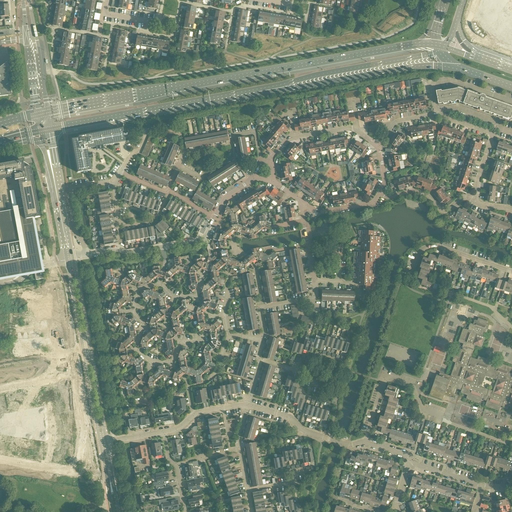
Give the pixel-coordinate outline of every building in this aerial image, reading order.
[(481,0),(469,33),(475,35),(485,39),(490,24),(498,0),(481,0)] [(0,10),(0,19),(4,19),(4,16),(8,16),(8,10),(0,10)] [(511,31),(490,24),(485,39),(511,48),(511,31)] [(0,96),(8,96),(8,95),(9,95),(10,95),(10,94),(11,94),(11,93),(11,92),(9,79),(12,77),(4,65),(0,67),(0,96)] [(458,100),(462,89),(459,88),(442,92),(442,90),(436,91),(439,104),(443,103),(444,104),(449,103),(449,102),(451,102),(451,103),(456,102),(456,101),(458,100)] [(478,108),(483,96),(478,94),(477,95),(462,89),(458,100),(460,101),(459,102),(478,109),(478,108)] [(419,96),(421,109),(429,107),(428,101),(425,101),(424,95),(419,96)] [(485,97),(483,96),(478,108),(481,108),(480,110),(508,119),(508,118),(511,108),(511,107),(485,98),(485,97)] [(388,108),(387,105),(379,107),(380,110),(381,120),(387,119),(386,115),(389,115),(388,108)] [(352,121),(351,115),(348,115),(348,112),(342,113),(343,120),(344,123),(352,121)] [(371,122),(369,112),(360,113),(362,120),(364,119),(365,123),(371,122)] [(307,131),(305,118),(304,118),(304,119),(299,120),(300,124),(298,124),(299,131),(305,130),(305,131),(307,131)] [(279,120),(276,124),(278,126),(283,131),(285,133),(291,126),(284,121),(282,123),(279,120)] [(278,126),(276,124),(273,128),(272,127),(271,128),(281,136),(282,135),(281,134),(283,131),(278,126)] [(435,124),(426,125),(428,135),(429,137),(434,136),(433,130),(436,130),(435,124)] [(418,137),(416,127),(407,128),(408,135),(411,134),(412,138),(418,137)] [(446,138),(449,128),(443,127),(442,130),(439,129),(437,135),(446,138)] [(281,136),(271,128),(272,129),(269,133),(271,135),(271,134),(277,139),(279,137),(280,138),(281,136)] [(450,141),(454,129),(453,128),(452,129),(449,128),(446,138),(450,139),(450,140),(450,141)] [(456,141),(459,132),(456,130),(456,129),(454,129),(450,141),(451,141),(452,140),(456,141)] [(72,140),(78,173),(91,170),(87,150),(92,149),(92,148),(114,144),(111,131),(78,136),(79,138),(72,140)] [(464,133),(459,132),(456,141),(464,144),(466,138),(463,137),(464,133)] [(396,134),(392,138),(401,144),(406,137),(400,133),(399,136),(396,134)] [(271,134),(271,135),(268,138),(267,137),(266,138),(276,146),(277,144),(276,144),(279,141),(277,139),(271,134)] [(347,137),(339,139),(340,148),(341,150),(346,149),(345,144),(348,143),(347,137)] [(276,146),(266,138),(267,139),(262,145),(269,152),(274,146),(275,147),(276,146)] [(396,151),(401,144),(392,138),(389,143),(392,145),(391,148),(396,151)] [(321,140),(319,141),(321,153),(322,153),(322,152),(330,151),(328,143),(325,143),(325,141),(321,142),(321,140)] [(472,141),(470,147),(480,150),(483,142),(477,140),(476,142),(472,141)] [(502,152),(505,142),(505,141),(503,140),(502,144),(499,143),(499,145),(497,149),(496,152),(501,154),(502,152)] [(356,153),(362,144),(357,141),(355,144),(353,142),(349,148),(356,153)] [(170,144),(168,148),(179,153),(180,150),(178,149),(179,147),(169,142),(169,143),(170,144)] [(293,143),(289,148),(297,154),(303,148),(298,143),(296,146),(293,143)] [(314,143),(305,144),(307,151),(309,157),(316,156),(316,153),(314,143)] [(367,148),(362,144),(356,153),(363,158),(367,152),(365,151),(367,148)] [(479,153),(480,150),(470,147),(469,151),(468,151),(468,152),(480,155),(480,154),(479,153)] [(179,153),(168,148),(167,152),(165,152),(165,153),(175,157),(176,154),(178,155),(179,153)] [(291,161),(297,154),(289,148),(286,152),(288,154),(286,157),(291,161)] [(479,157),(480,155),(468,152),(467,152),(469,153),(467,157),(465,156),(477,160),(478,157),(479,157)] [(173,159),(175,157),(165,153),(166,154),(164,158),(175,163),(176,160),(173,159)] [(388,155),(389,163),(399,162),(398,156),(395,157),(394,154),(388,155)] [(477,160),(465,156),(463,161),(463,160),(462,161),(474,165),(475,163),(474,163),(475,159),(477,160)] [(363,162),(364,168),(374,166),(373,157),(366,158),(367,161),(363,162)] [(174,165),(175,163),(164,158),(162,162),(161,162),(161,163),(170,167),(171,164),(174,165)] [(39,213),(39,212),(33,178),(31,167),(30,167),(30,165),(27,166),(26,167),(25,166),(24,165),(25,164),(24,161),(23,162),(22,161),(11,163),(0,165),(0,273),(1,274),(4,270),(4,267),(40,261),(33,219),(40,217),(39,213)] [(232,161),(229,162),(236,172),(240,170),(240,171),(241,170),(236,162),(233,163),(232,161)] [(474,166),(474,165),(462,161),(462,162),(463,162),(462,167),(471,170),(472,166),(474,166)] [(236,172),(229,162),(227,163),(229,166),(226,168),(232,176),(233,176),(232,175),(236,172)] [(400,167),(399,162),(389,163),(391,172),(397,171),(397,168),(400,167)] [(492,163),(491,166),(504,170),(506,165),(497,162),(496,165),(492,163)] [(280,168),(281,174),(291,172),(294,171),(293,164),(291,163),(283,164),(284,167),(280,168)] [(140,179),(145,167),(141,166),(142,165),(140,164),(136,174),(139,175),(138,177),(140,179)] [(364,168),(363,168),(364,173),(365,173),(366,175),(369,175),(376,174),(374,166),(364,168)] [(502,175),(504,170),(491,166),(490,168),(494,169),(493,172),(502,175)] [(146,179),(150,170),(145,167),(140,179),(143,180),(143,178),(146,179)] [(232,176),(226,168),(224,169),(223,167),(220,168),(227,178),(231,176),(231,177),(232,176)] [(470,173),(471,170),(462,167),(460,171),(459,171),(471,175),(472,173),(470,173)] [(227,178),(220,168),(218,169),(220,172),(217,173),(223,182),(224,181),(223,180),(227,178)] [(150,183),(155,172),(150,170),(146,179),(149,180),(148,182),(150,183)] [(471,175),(459,171),(459,172),(460,172),(458,177),(468,180),(469,176),(470,177),(471,175)] [(156,183),(160,174),(155,172),(150,183),(153,184),(154,182),(156,183)] [(180,184),(185,173),(183,172),(182,175),(179,173),(174,182),(175,183),(176,182),(180,184)] [(223,182),(217,173),(215,175),(213,172),(211,174),(218,184),(222,181),(222,182),(223,182)] [(293,180),(291,172),(281,174),(282,179),(286,178),(286,181),(290,181),(293,180)] [(500,180),(502,175),(493,172),(492,175),(489,173),(488,176),(500,180)] [(184,187),(188,178),(186,177),(188,174),(185,173),(180,184),(184,186),(183,187),(184,187)] [(160,187),(165,176),(160,174),(156,183),(159,184),(158,186),(160,187)] [(218,184),(211,174),(209,175),(211,178),(208,179),(214,188),(214,187),(214,186),(218,184)] [(169,178),(165,176),(160,187),(163,188),(164,185),(167,187),(171,177),(170,177),(169,178)] [(499,185),(500,180),(488,176),(487,178),(491,179),(490,182),(499,185)] [(189,189),(195,178),(192,177),(191,180),(188,178),(184,187),(185,188),(185,187),(189,189)] [(413,186),(413,179),(408,181),(407,177),(402,179),(405,189),(413,186)] [(418,181),(413,179),(413,186),(421,189),(422,186),(424,179),(419,177),(418,181)] [(467,183),(468,180),(458,177),(457,181),(456,181),(468,185),(468,183),(467,183)] [(197,179),(195,178),(189,189),(193,191),(193,192),(194,193),(198,183),(196,182),(197,179)] [(300,191),(307,181),(306,180),(306,181),(302,178),(300,181),(297,180),(294,185),(299,189),(298,190),(300,191)] [(367,179),(364,184),(373,189),(377,181),(372,178),(370,180),(367,179)] [(405,189),(402,179),(394,182),(394,183),(391,184),(390,184),(389,185),(389,186),(389,187),(390,187),(390,188),(391,188),(392,188),(395,186),(396,188),(398,187),(400,190),(405,189)] [(427,180),(424,179),(422,186),(425,187),(424,190),(432,192),(436,187),(432,185),(433,182),(427,180)] [(305,193),(311,185),(307,182),(308,181),(307,181),(300,191),(301,192),(302,191),(305,193)] [(467,187),(468,185),(456,181),(455,182),(456,183),(454,190),(460,192),(461,189),(465,190),(466,187),(467,187)] [(369,196),(373,189),(364,184),(362,189),(365,190),(363,193),(369,196)] [(309,197),(316,187),(315,186),(315,187),(311,185),(305,193),(308,195),(307,196),(309,197)] [(129,191),(130,189),(125,187),(124,189),(120,188),(118,194),(122,195),(121,199),(125,200),(126,201),(129,191)] [(266,195),(269,190),(266,187),(257,193),(260,199),(266,195)] [(314,199),(320,191),(320,190),(316,187),(309,197),(310,198),(311,197),(314,199)] [(438,199),(446,193),(442,188),(439,190),(436,187),(432,192),(438,199)] [(272,200),(278,192),(274,189),(272,191),(269,190),(266,195),(272,200)] [(196,204),(202,193),(198,191),(199,190),(198,190),(192,198),(195,200),(193,202),(196,204)] [(260,199),(257,193),(255,190),(252,192),(251,191),(249,192),(256,203),(257,202),(257,201),(260,199)] [(134,193),(133,193),(129,191),(126,201),(125,200),(124,203),(126,204),(127,201),(129,202),(130,202),(134,193)] [(135,204),(138,194),(134,193),(135,191),(134,191),(133,193),(134,193),(130,202),(129,202),(128,204),(131,205),(132,203),(134,203),(135,204)] [(324,194),(320,191),(314,199),(321,204),(325,199),(322,197),(324,194)] [(357,191),(349,193),(350,203),(356,202),(355,198),(358,198),(357,191)] [(256,203),(249,192),(248,193),(249,194),(246,196),(251,205),(255,202),(256,203)] [(283,195),(278,192),(272,200),(279,205),(283,200),(281,198),(283,195)] [(201,205),(206,196),(202,193),(196,204),(198,205),(199,204),(201,205)] [(340,205),(338,195),(337,193),(332,194),(332,196),(329,196),(330,203),(334,202),(334,206),(340,205)] [(451,199),(446,193),(438,199),(441,203),(444,201),(446,203),(447,202),(449,200),(451,199)] [(143,196),(142,196),(138,194),(135,204),(134,203),(133,206),(135,207),(136,204),(139,205),(143,196)] [(144,207),(147,198),(143,196),(144,195),(143,194),(142,196),(143,196),(139,205),(143,207),(142,209),(144,210),(145,208),(144,207)] [(111,195),(108,196),(108,197),(99,199),(100,203),(109,202),(109,198),(112,198),(111,195)] [(205,209),(211,199),(206,196),(201,205),(203,207),(203,208),(205,209)] [(251,205),(246,196),(243,198),(242,197),(240,198),(247,208),(248,208),(247,207),(251,205)] [(153,210),(156,201),(152,200),(153,198),(152,197),(151,199),(152,199),(148,209),(150,209),(152,210),(151,213),(153,213),(154,211),(153,210)] [(247,208),(240,198),(239,199),(240,200),(237,202),(242,210),(246,208),(247,209),(247,208)] [(215,201),(211,199),(205,209),(207,211),(209,208),(211,210),(216,201),(216,200),(215,201)] [(174,203),(173,202),(170,200),(165,209),(169,211),(174,203)] [(179,206),(178,205),(176,204),(177,201),(175,200),(173,202),(174,203),(169,211),(173,214),(172,215),(173,216),(174,214),(179,206)] [(161,203),(156,201),(153,210),(154,211),(158,212),(161,203)] [(183,208),(182,207),(180,206),(181,204),(179,202),(178,205),(179,206),(174,214),(178,216),(183,208)] [(283,205),(284,214),(294,212),(293,206),(289,207),(289,204),(283,205)] [(182,219),(187,210),(184,209),(185,206),(183,205),(182,207),(183,208),(178,216),(181,219),(180,220),(181,221),(182,219)] [(235,205),(231,209),(232,213),(236,214),(240,211),(235,205)] [(111,211),(110,208),(110,207),(100,208),(99,209),(99,212),(97,212),(98,215),(100,215),(100,213),(101,213),(111,211)] [(229,216),(232,213),(231,209),(226,207),(224,214),(229,216)] [(465,209),(463,208),(461,211),(459,210),(458,212),(455,210),(452,216),(455,217),(454,218),(459,221),(465,209)] [(465,222),(468,215),(466,214),(467,210),(465,209),(459,221),(464,223),(465,222)] [(191,213),(192,214),(194,211),(191,210),(190,212),(187,210),(182,219),(186,221),(191,213)] [(195,215),(196,216),(198,214),(196,212),(194,215),(192,214),(191,213),(186,221),(190,224),(189,225),(190,224),(195,215)] [(295,217),(294,212),(284,214),(286,222),(292,221),(291,218),(295,217)] [(469,224),(474,215),(472,214),(470,217),(468,215),(465,222),(469,224)] [(199,218),(200,219),(202,216),(200,215),(198,217),(196,216),(195,215),(190,224),(194,226),(199,218)] [(474,227),(477,220),(475,219),(476,216),(474,215),(469,224),(474,227)] [(493,230),(497,217),(495,216),(493,220),(491,219),(488,228),(493,230)] [(498,230),(501,223),(501,222),(498,221),(499,218),(497,217),(493,230),(498,231),(498,230)] [(112,218),(109,219),(109,220),(100,222),(101,226),(110,225),(110,223),(110,221),(113,221),(112,218)] [(203,220),(200,219),(199,218),(194,226),(198,229),(203,220)] [(478,229),(483,220),(481,218),(480,222),(477,220),(474,227),(478,229)] [(162,220),(158,224),(165,231),(169,228),(162,220)] [(486,221),(483,220),(478,229),(483,232),(486,225),(484,224),(486,221)] [(503,231),(507,221),(504,220),(503,224),(501,223),(498,230),(503,231)] [(271,223),(266,221),(263,224),(263,228),(268,230),(271,223)] [(263,228),(263,224),(259,222),(255,226),(259,231),(263,228)] [(113,223),(110,223),(110,225),(101,226),(99,227),(99,231),(111,229),(110,226),(113,225),(113,223)] [(162,233),(165,231),(158,224),(155,227),(156,229),(155,230),(157,238),(164,237),(164,235),(162,233)] [(240,233),(243,226),(238,224),(235,227),(235,231),(240,233)] [(235,231),(235,227),(231,226),(227,229),(231,235),(235,231)] [(259,231),(255,226),(251,229),(252,233),(255,235),(259,231)] [(252,233),(251,229),(246,227),(243,234),(248,236),(252,233)] [(133,230),(132,231),(130,231),(130,228),(127,229),(128,232),(129,231),(131,241),(135,240),(133,230)] [(140,240),(138,230),(135,230),(134,228),(132,228),(132,231),(133,230),(135,240),(140,240)] [(224,231),(220,235),(221,239),(225,240),(229,237),(224,231)] [(379,260),(379,259),(379,254),(383,254),(383,250),(381,249),(381,247),(382,247),(383,246),(383,243),(379,243),(380,237),(376,237),(376,231),(359,231),(358,234),(360,235),(361,235),(360,237),(358,239),(358,242),(362,242),(362,246),(358,246),(358,248),(362,249),(361,252),(354,252),(353,263),(357,263),(357,267),(353,267),(353,270),(357,270),(357,274),(353,274),(353,278),(359,279),(358,280),(359,281),(360,281),(361,281),(360,283),(360,285),(364,285),(363,293),(377,294),(378,279),(374,279),(374,275),(378,275),(378,264),(375,264),(375,260),(379,260)] [(221,239),(220,235),(215,233),(213,240),(218,241),(221,239)] [(114,244),(113,240),(113,239),(103,241),(104,244),(100,245),(100,248),(105,247),(104,246),(114,244)] [(226,247),(225,240),(221,239),(218,241),(219,248),(226,247)] [(220,252),(221,259),(224,260),(228,257),(227,251),(220,252)] [(261,260),(263,254),(258,252),(255,255),(256,259),(261,260)] [(272,252),(268,255),(269,259),(273,261),(277,257),(272,252)] [(256,259),(255,255),(251,253),(247,257),(252,262),(256,259)] [(269,259),(268,255),(263,254),(261,260),(266,262),(269,259)] [(429,270),(432,260),(428,259),(426,258),(427,256),(422,254),(420,258),(422,259),(423,257),(425,258),(423,263),(422,263),(420,267),(419,267),(417,270),(420,271),(421,268),(423,269),(429,271),(429,270)] [(442,265),(445,255),(443,254),(442,257),(439,256),(439,257),(437,262),(437,263),(442,265)] [(182,272),(184,265),(181,264),(180,261),(179,261),(179,258),(180,258),(180,257),(173,259),(174,266),(168,270),(173,276),(179,271),(182,272)] [(230,266),(233,259),(228,257),(224,260),(225,264),(230,266)] [(452,268),(454,261),(455,258),(453,257),(452,260),(449,260),(447,267),(446,269),(451,271),(451,270),(452,268)] [(204,270),(206,263),(203,262),(202,259),(195,260),(196,263),(201,269),(202,269),(204,270)] [(225,264),(224,260),(221,259),(217,262),(221,268),(225,264)] [(245,259),(241,262),(242,266),(246,268),(250,264),(245,259)] [(274,268),(273,261),(269,259),(266,262),(267,269),(274,268)] [(455,275),(459,263),(454,261),(452,268),(451,270),(453,270),(452,274),(455,275)] [(221,268),(217,262),(213,265),(214,270),(218,271),(221,268)] [(214,270),(213,265),(206,263),(204,270),(210,272),(214,270)] [(461,273),(464,264),(459,263),(455,275),(458,276),(459,272),(461,273)] [(465,279),(469,266),(464,264),(461,273),(463,274),(462,278),(465,279)] [(184,265),(182,272),(188,275),(189,278),(195,277),(196,277),(195,273),(191,268),(184,265)] [(471,275),(474,268),(469,266),(465,279),(467,280),(469,276),(471,277),(471,275)] [(160,278),(163,271),(160,270),(159,267),(152,268),(152,271),(147,276),(152,281),(151,280),(154,278),(154,279),(157,277),(160,278)] [(480,281),(481,278),(485,268),(483,267),(481,271),(479,270),(476,277),(475,279),(480,281)] [(430,271),(429,270),(429,271),(423,269),(421,273),(420,273),(419,278),(416,277),(415,279),(419,281),(420,279),(423,280),(427,281),(430,271)] [(113,285),(116,278),(112,277),(112,273),(111,273),(110,270),(111,270),(104,271),(105,278),(100,283),(105,288),(110,284),(113,285)] [(171,278),(173,276),(168,270),(166,272),(163,271),(160,278),(164,279),(164,283),(171,281),(171,278)] [(139,284),(141,277),(135,274),(134,271),(127,272),(128,276),(125,278),(130,283),(132,281),(136,283),(136,282),(139,283),(138,284),(139,284)] [(490,285),(491,282),(495,272),(493,271),(491,274),(489,273),(486,280),(485,283),(490,285)] [(152,281),(147,276),(144,278),(141,277),(139,284),(142,285),(149,284),(150,283),(152,281)] [(196,280),(195,277),(189,278),(190,285),(188,287),(192,293),(195,290),(197,284),(197,280),(196,280)] [(127,286),(130,283),(125,278),(122,280),(119,279),(118,280),(116,279),(116,278),(113,285),(120,287),(121,291),(128,289),(127,286)] [(225,280),(219,278),(215,280),(216,285),(223,287),(225,280)] [(216,285),(215,280),(212,279),(211,279),(206,283),(211,289),(216,285)] [(503,281),(498,279),(496,283),(495,288),(500,289),(503,290),(502,290),(505,291),(507,284),(505,283),(502,282),(503,281)] [(434,283),(427,281),(423,280),(421,285),(424,286),(424,287),(427,289),(428,287),(432,288),(434,283)] [(208,291),(211,289),(206,283),(204,286),(201,292),(202,296),(203,296),(203,299),(202,299),(210,298),(208,291)] [(0,327),(59,317),(54,285),(0,294),(0,327)] [(158,300),(165,294),(163,291),(160,294),(157,292),(156,293),(154,292),(154,291),(155,292),(157,289),(155,288),(155,289),(154,289),(151,298),(158,300)] [(128,289),(121,291),(122,297),(131,300),(132,297),(129,296),(128,292),(127,292),(127,290),(128,289)] [(151,298),(154,289),(152,289),(152,291),(150,290),(143,291),(141,294),(145,299),(148,297),(151,298)] [(167,297),(165,294),(158,300),(159,307),(166,306),(165,306),(165,303),(165,299),(167,297)] [(130,304),(131,300),(122,297),(116,302),(121,307),(121,306),(123,304),(124,305),(126,303),(130,304)] [(210,302),(210,298),(202,299),(203,303),(200,305),(205,310),(208,308),(211,309),(214,311),(217,304),(210,302)] [(192,313),(195,306),(194,306),(194,307),(191,306),(192,305),(188,303),(187,300),(184,301),(186,311),(192,313)] [(186,311),(184,301),(180,301),(181,305),(178,307),(179,308),(176,310),(176,309),(180,315),(186,311)] [(119,309),(121,307),(116,302),(114,304),(111,303),(108,309),(112,311),(112,314),(119,313),(119,309)] [(202,313),(205,310),(200,305),(198,307),(195,306),(192,313),(195,314),(197,321),(204,320),(204,319),(203,319),(202,317),(203,316),(202,313)] [(167,317),(170,311),(167,309),(166,306),(159,307),(159,311),(157,313),(162,319),(164,316),(167,317)] [(178,317),(180,315),(176,309),(173,312),(170,311),(167,317),(171,318),(171,322),(178,320),(178,317)] [(121,324),(123,317),(120,316),(119,313),(112,314),(113,318),(110,320),(115,325),(117,323),(121,324)] [(161,319),(162,319),(157,313),(152,317),(148,316),(146,323),(149,324),(150,328),(157,326),(156,323),(159,321),(158,320),(161,318),(161,319)] [(127,326),(134,320),(132,317),(130,320),(126,318),(126,319),(123,318),(123,317),(121,324),(127,326)] [(511,372),(510,372),(511,367),(498,362),(496,367),(491,366),(493,361),(479,356),(477,360),(471,358),(475,346),(482,348),(485,337),(482,336),(484,332),(486,333),(488,330),(490,325),(487,324),(488,321),(478,318),(477,321),(475,320),(473,324),(470,323),(468,330),(463,328),(459,340),(459,342),(463,344),(461,349),(457,348),(452,362),(456,363),(451,376),(440,372),(439,376),(437,375),(435,380),(432,379),(428,389),(431,390),(429,396),(443,400),(445,395),(455,398),(456,395),(454,394),(456,388),(461,390),(461,393),(467,396),(466,399),(480,404),(482,399),(487,401),(485,406),(499,411),(500,410),(501,407),(507,409),(508,406),(511,407),(511,372)] [(137,323),(134,320),(127,326),(128,333),(135,332),(134,329),(135,329),(134,325),(137,323)] [(180,327),(178,320),(171,322),(172,322),(173,325),(172,325),(172,329),(170,331),(174,336),(177,334),(180,335),(183,329),(180,327)] [(205,331),(207,324),(204,323),(204,320),(197,321),(197,324),(195,326),(199,332),(202,330),(205,331)] [(211,325),(207,324),(205,331),(208,332),(209,335),(216,334),(216,331),(221,326),(216,321),(217,322),(214,324),(214,323),(211,325)] [(158,338),(160,331),(157,330),(157,326),(150,328),(150,331),(148,333),(148,334),(146,336),(145,335),(150,341),(155,336),(158,338)] [(172,339),(174,336),(170,331),(167,333),(164,332),(164,333),(161,332),(161,331),(160,331),(158,338),(165,340),(165,344),(173,342),(172,339)] [(136,334),(135,332),(128,333),(129,337),(126,339),(131,344),(134,342),(136,336),(136,334)] [(217,341),(216,334),(209,335),(209,336),(210,335),(210,338),(210,342),(208,344),(212,350),(215,348),(218,349),(221,342),(217,341)] [(147,343),(150,341),(145,335),(143,338),(140,344),(141,348),(148,347),(147,343)] [(280,340),(270,337),(269,340),(267,339),(266,342),(278,345),(279,341),(280,341),(280,340)] [(336,350),(341,351),(345,339),(340,338),(339,341),(336,350)] [(131,345),(131,344),(126,339),(121,343),(118,342),(115,349),(119,350),(119,354),(126,352),(126,349),(129,347),(128,346),(130,344),(131,345)] [(349,340),(345,339),(341,351),(346,353),(347,347),(350,347),(351,341),(349,340)] [(173,342),(165,344),(167,350),(164,352),(169,358),(172,355),(174,349),(173,345),(172,345),(172,342),(173,342)] [(278,345),(266,342),(265,344),(267,345),(266,348),(277,351),(278,350),(276,350),(278,345)] [(210,352),(212,350),(208,344),(205,347),(202,345),(201,347),(200,351),(199,352),(202,353),(203,357),(210,355),(210,352)] [(255,347),(244,344),(244,345),(245,345),(244,349),(255,353),(256,350),(254,350),(255,347)] [(277,351),(266,348),(266,350),(264,350),(263,352),(275,356),(276,352),(277,352),(277,351)] [(178,358),(178,361),(186,360),(185,357),(188,354),(184,350),(183,349),(180,351),(178,358)] [(255,353),(244,349),(242,354),(241,353),(241,354),(252,358),(253,355),(254,355),(255,353)] [(128,364),(130,357),(127,355),(126,352),(119,354),(120,357),(117,359),(122,365),(125,362),(128,364)] [(275,356),(263,352),(262,355),(264,355),(263,358),(274,361),(274,360),(273,360),(275,356)] [(252,358),(241,354),(241,355),(242,356),(241,359),(252,363),(253,361),(251,360),(252,358)] [(210,356),(210,355),(203,357),(204,363),(204,364),(214,367),(215,363),(212,362),(211,359),(210,359),(210,356)] [(134,366),(142,359),(139,357),(137,359),(133,358),(133,359),(130,358),(130,357),(128,364),(134,366)] [(144,362),(142,359),(134,366),(135,373),(143,371),(142,371),(141,368),(142,368),(141,365),(144,362)] [(252,363),(241,359),(239,364),(238,364),(238,365),(249,368),(250,364),(252,365),(252,363)] [(187,375),(190,368),(187,367),(186,360),(178,361),(178,362),(179,361),(180,364),(179,364),(180,368),(177,370),(182,376),(184,373),(185,374),(187,375)] [(212,370),(214,367),(204,364),(199,368),(204,374),(204,373),(203,373),(206,371),(209,369),(212,370)] [(276,368),(265,364),(265,367),(263,367),(262,369),(274,373),(275,368),(276,369),(276,368)] [(249,368),(238,365),(238,366),(239,366),(237,370),(249,374),(250,371),(248,371),(249,368)] [(162,376),(160,366),(157,367),(158,370),(155,373),(153,375),(152,375),(157,381),(162,376)] [(169,378),(171,372),(168,371),(168,370),(165,369),(164,366),(160,366),(162,376),(169,378)] [(204,374),(199,368),(197,370),(190,368),(187,375),(194,377),(195,384),(202,383),(202,382),(201,382),(201,380),(202,379),(201,376),(204,374)] [(272,378),(274,373),(262,369),(261,372),(263,372),(262,375),(272,378)] [(180,377),(182,376),(177,370),(175,372),(174,373),(171,371),(171,372),(169,378),(172,379),(173,383),(180,382),(179,378),(180,377)] [(249,374),(237,370),(236,375),(235,374),(235,375),(246,379),(246,376),(248,376),(249,374)] [(144,383),(146,376),(145,375),(143,375),(143,371),(135,373),(136,376),(131,381),(135,386),(136,386),(135,385),(137,383),(138,384),(141,382),(144,383)] [(157,381),(152,375),(150,377),(149,377),(146,376),(144,383),(147,384),(148,386),(148,387),(155,386),(154,383),(157,381)] [(270,383),(272,378),(262,375),(261,378),(260,377),(259,380),(270,383)] [(133,388),(135,386),(131,381),(128,383),(122,380),(119,387),(126,390),(127,397),(134,395),(133,395),(133,392),(133,388)] [(269,388),(270,383),(259,380),(258,382),(260,383),(259,385),(269,388)] [(233,383),(234,384),(236,394),(241,393),(240,389),(242,389),(242,385),(239,385),(239,383),(234,384),(234,382),(233,383)] [(267,393),(269,388),(259,385),(258,388),(257,387),(256,390),(267,393)] [(385,396),(390,397),(394,398),(397,388),(389,386),(388,391),(387,390),(385,396)] [(215,390),(213,391),(213,388),(208,389),(209,397),(212,397),(212,401),(217,400),(215,390)] [(208,399),(206,389),(203,389),(203,390),(196,392),(197,394),(196,394),(196,395),(197,395),(197,397),(195,397),(196,404),(205,402),(205,400),(208,399)] [(267,393),(256,390),(255,392),(257,393),(256,396),(267,399),(267,398),(266,398),(267,393)] [(185,410),(184,402),(185,402),(184,399),(176,400),(177,407),(174,410),(179,415),(185,410)] [(396,408),(397,405),(388,402),(387,407),(398,411),(399,408),(396,408)] [(312,417),(315,407),(310,406),(307,415),(306,418),(311,420),(312,417)] [(328,411),(324,410),(321,419),(320,424),(324,425),(328,411)] [(166,413),(162,414),(163,422),(171,421),(171,416),(167,417),(166,413)] [(163,422),(162,414),(158,415),(158,418),(155,419),(156,424),(163,422)] [(386,429),(389,419),(384,417),(382,416),(380,421),(379,421),(378,426),(375,425),(375,428),(378,429),(379,427),(382,428),(386,429)] [(140,418),(142,426),(150,425),(149,420),(145,421),(145,417),(140,418)] [(207,426),(208,425),(218,423),(217,418),(213,419),(212,417),(205,418),(205,423),(208,423),(208,424),(206,425),(207,426)] [(260,420),(250,417),(249,420),(247,419),(246,422),(258,425),(259,421),(260,421),(260,420)] [(129,424),(130,428),(138,427),(136,419),(132,420),(133,423),(129,424)] [(258,425),(246,422),(245,424),(247,425),(246,427),(256,430),(258,425)] [(197,445),(196,438),(194,438),(193,436),(196,434),(196,435),(199,435),(197,426),(195,428),(194,427),(191,429),(192,430),(186,435),(188,438),(189,437),(189,438),(189,439),(188,439),(189,445),(191,444),(192,444),(192,446),(197,445)] [(256,430),(246,427),(246,430),(244,430),(243,432),(255,436),(256,430)] [(399,439),(402,432),(396,431),(393,441),(396,442),(397,438),(399,439)] [(255,436),(243,432),(242,434),(244,435),(243,438),(254,441),(254,440),(253,440),(255,436)] [(418,433),(416,437),(415,440),(417,441),(417,442),(420,443),(425,445),(427,439),(428,436),(422,435),(418,433)] [(409,442),(412,435),(407,434),(403,444),(406,445),(407,442),(409,442)] [(171,441),(173,455),(182,453),(181,447),(184,447),(183,440),(180,441),(179,440),(171,441)] [(433,453),(437,442),(435,441),(433,445),(431,445),(428,452),(433,453)] [(222,447),(222,442),(212,444),(213,449),(214,448),(215,451),(219,450),(218,448),(222,447)] [(162,455),(160,443),(152,444),(152,447),(149,448),(150,455),(153,454),(154,457),(162,455)] [(447,445),(444,444),(443,448),(441,448),(438,455),(443,456),(447,445)] [(149,463),(146,448),(143,449),(142,446),(134,448),(136,460),(143,458),(144,464),(149,463)] [(453,461),(457,448),(454,447),(453,451),(451,451),(448,459),(453,461)] [(463,463),(467,451),(465,450),(463,455),(461,454),(458,461),(463,463)] [(33,454),(32,463),(38,464),(40,453),(34,452),(33,454)] [(361,461),(363,454),(364,453),(361,452),(360,456),(358,455),(356,462),(361,464),(361,461)] [(40,453),(38,464),(44,465),(46,454),(40,453)] [(474,466),(477,454),(475,453),(473,458),(471,457),(468,464),(474,466)] [(356,462),(358,455),(355,454),(354,458),(351,457),(348,456),(347,459),(350,461),(349,464),(354,465),(356,462)] [(371,464),(374,455),(369,454),(368,455),(365,466),(368,467),(369,463),(371,464)] [(216,460),(218,464),(227,461),(226,457),(222,458),(221,456),(218,457),(218,459),(216,460)] [(483,461),(481,460),(479,467),(484,469),(485,463),(487,457),(485,456),(483,461)] [(491,457),(487,456),(487,457),(485,463),(487,464),(487,465),(488,465),(495,467),(498,459),(491,457)] [(381,467),(384,460),(379,458),(375,469),(375,470),(377,471),(379,466),(380,467),(381,467)] [(501,466),(503,459),(498,458),(498,459),(495,467),(495,468),(497,469),(498,465),(501,466)] [(229,466),(229,467),(232,466),(231,464),(229,465),(227,461),(218,464),(220,469),(229,466)] [(398,466),(393,465),(390,474),(389,477),(392,478),(393,474),(395,475),(398,466)] [(231,470),(229,467),(229,466),(220,469),(221,473),(220,474),(220,475),(222,474),(221,474),(231,470)] [(189,480),(194,479),(197,479),(196,476),(194,476),(194,474),(195,473),(196,473),(196,472),(196,471),(196,469),(195,469),(195,468),(194,468),(193,468),(192,467),(185,468),(186,475),(185,475),(186,478),(189,478),(189,480)] [(154,486),(155,486),(162,485),(161,482),(164,481),(164,480),(169,479),(167,472),(156,474),(157,482),(153,483),(154,486)] [(234,479),(233,476),(232,475),(223,478),(225,482),(223,483),(223,484),(225,483),(234,479)] [(415,488),(419,475),(417,475),(416,479),(413,478),(410,487),(415,488)] [(389,477),(387,477),(386,479),(389,479),(388,482),(397,485),(398,480),(396,479),(392,478),(389,477)] [(202,478),(197,479),(194,479),(195,482),(187,484),(189,491),(200,489),(199,483),(203,482),(202,478)] [(425,490),(429,479),(426,478),(425,482),(423,481),(420,489),(425,490)] [(436,492),(439,482),(436,481),(435,484),(433,484),(430,492),(430,493),(435,494),(436,493),(436,492)] [(163,484),(162,485),(155,486),(156,489),(158,489),(160,497),(173,495),(172,487),(167,488),(167,487),(164,488),(163,484)] [(237,488),(236,485),(236,484),(226,487),(228,491),(226,492),(226,493),(228,492),(237,488)] [(446,496),(449,485),(446,485),(445,488),(443,487),(441,494),(446,496)] [(352,492),(353,487),(350,486),(349,490),(347,489),(344,498),(350,499),(350,498),(352,492)] [(363,492),(363,489),(364,488),(361,487),(360,491),(358,490),(355,499),(360,501),(363,492)] [(395,490),(384,487),(383,489),(385,489),(385,493),(388,493),(391,495),(393,495),(395,490)] [(239,493),(237,488),(228,492),(230,496),(239,493)] [(458,492),(459,488),(456,488),(455,491),(453,490),(451,497),(456,499),(458,492)] [(465,503),(470,489),(467,488),(466,494),(463,493),(460,502),(465,503)] [(252,493),(253,498),(263,496),(262,493),(266,492),(266,489),(262,490),(262,491),(252,493)] [(472,490),(470,489),(465,503),(470,505),(469,508),(472,509),(475,498),(473,497),(473,496),(470,495),(472,490)] [(370,504),(373,493),(374,492),(371,492),(370,496),(367,495),(365,502),(370,504)] [(190,505),(191,507),(200,506),(199,501),(202,500),(201,493),(192,495),(193,499),(188,500),(189,505),(190,505)] [(381,505),(384,496),(381,495),(379,499),(377,498),(375,507),(380,509),(380,508),(381,505)] [(166,499),(158,500),(159,505),(161,505),(162,509),(164,509),(164,511),(179,509),(177,500),(166,502),(166,499)] [(506,499),(494,502),(495,504),(496,504),(497,507),(509,505),(508,501),(507,501),(506,499)]
